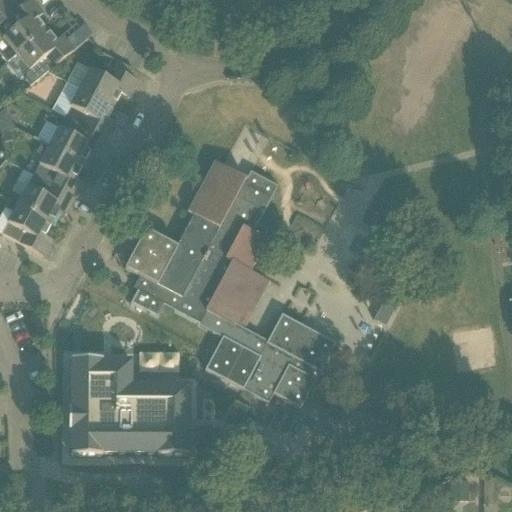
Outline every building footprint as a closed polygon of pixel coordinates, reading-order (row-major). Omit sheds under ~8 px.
[(3,0),(1,2),(0,0),(0,27),(8,20),(16,15),(15,14),(3,0)] [(31,2),(15,14),(16,15),(8,20),(0,27),(0,38),(10,51),(1,59),(6,65),(16,58),(15,57),(45,33),(36,22),(43,16),(31,2)] [(25,82),(31,88),(51,71),(73,53),(61,38),(54,44),(45,33),(15,57),(16,58),(28,73),(26,75),(25,82)] [(79,91),(113,109),(120,97),(128,101),(137,85),(129,80),(133,72),(116,63),(112,71),(111,71),(105,81),(89,73),(79,91)] [(64,120),(106,143),(114,126),(106,122),(113,109),(79,91),(69,109),(70,109),(64,120)] [(48,149),(82,168),(89,155),(97,159),(106,143),(64,120),(58,131),(46,124),(36,142),(33,140),(32,141),(48,149)] [(48,187),(74,201),(83,185),(75,180),(82,168),(48,149),(38,168),(39,168),(33,178),(49,187),(48,187)] [(145,233),(124,272),(125,272),(137,279),(139,280),(143,282),(137,293),(134,298),(132,302),(130,306),(130,307),(145,315),(145,314),(148,316),(156,321),(157,319),(162,308),(173,314),(197,327),(196,328),(198,329),(221,341),(204,374),(242,394),(242,393),(267,406),(272,397),(300,412),(315,383),(313,382),(317,375),(319,376),(334,347),(281,318),(267,345),(243,332),(269,285),(250,274),(267,243),(263,241),(267,233),(257,227),(277,189),(250,175),(246,183),(220,169),(213,165),(206,180),(203,185),(194,201),(187,214),(187,215),(193,218),(176,250),(156,239),(145,233)] [(9,203),(50,226),(57,213),(65,218),(74,201),(48,187),(33,178),(27,188),(21,199),(13,195),(9,203)] [(1,237),(43,260),(52,243),(44,239),(50,226),(9,203),(4,211),(12,216),(1,237)] [(383,305),(374,323),(385,329),(395,311),(383,305)] [(68,411),(68,434),(70,434),(70,450),(70,459),(72,459),(101,459),(101,457),(156,457),(156,459),(188,459),(188,389),(130,389),(130,365),(101,364),(101,362),(100,362),(70,362),(70,399),(70,411),(68,411)] [(247,411),(235,405),(229,416),(241,422),(247,411)] [(446,483),(445,501),(467,502),(468,484),(446,483)]
